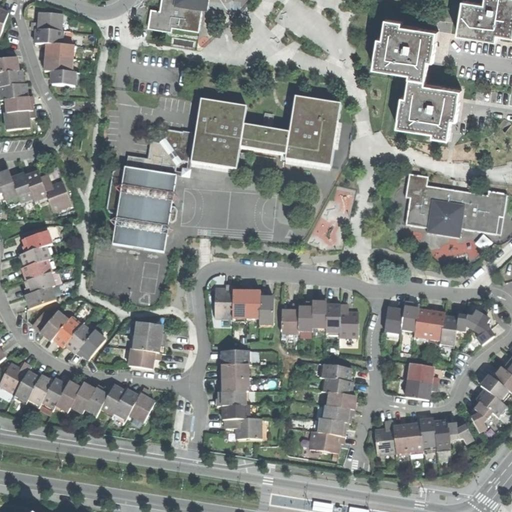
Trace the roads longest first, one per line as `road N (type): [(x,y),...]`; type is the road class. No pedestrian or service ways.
road 1 (residential): [(197,384),(205,348),(199,288),(209,271),(378,290)]
road 2 (tertiary): [(453,511),(192,467)]
road 3 (tertiary): [(0,474),(237,511)]
road 4 (residential): [(197,384),(63,368),(28,343),(0,302)]
road 5 (residential): [(0,155),(49,145),(58,122),(27,48),(22,0)]
road 6 (tertiary): [(192,467),(0,437)]
road 7 (residential): [(375,400),(447,407),(484,353),(511,331)]
